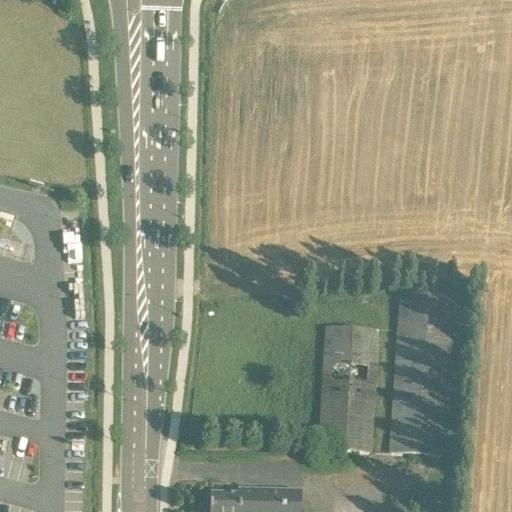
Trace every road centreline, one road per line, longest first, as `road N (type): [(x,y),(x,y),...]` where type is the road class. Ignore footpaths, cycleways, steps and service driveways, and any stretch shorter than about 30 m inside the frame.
road 1 (tertiary): [(140,432),(154,330),(161,0)]
road 2 (tertiary): [(117,0),(140,432)]
